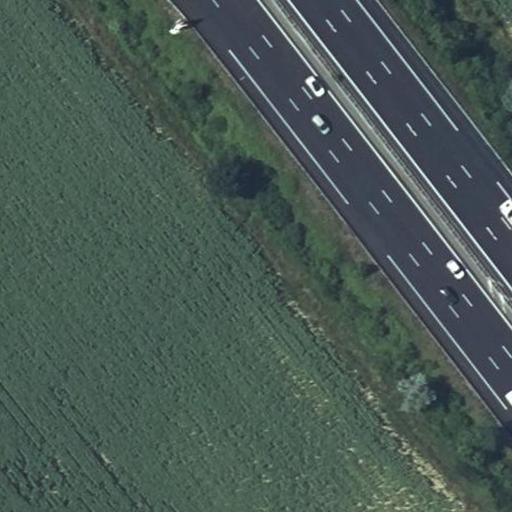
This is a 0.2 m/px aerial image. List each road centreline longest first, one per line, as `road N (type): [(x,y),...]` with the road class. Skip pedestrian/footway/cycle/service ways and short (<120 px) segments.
road 1 (motorway): [(223,0),(511,373)]
road 2 (motorway): [(511,247),(320,0)]
